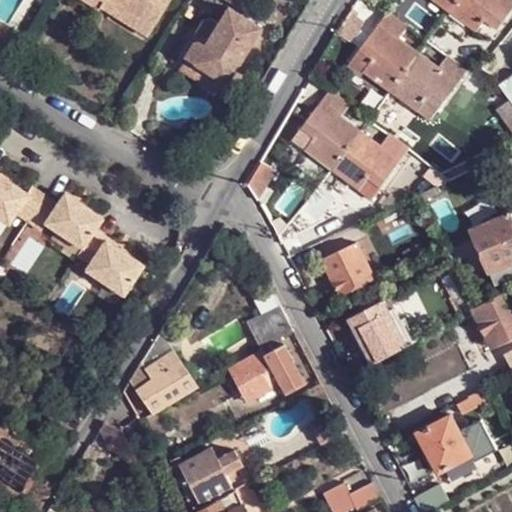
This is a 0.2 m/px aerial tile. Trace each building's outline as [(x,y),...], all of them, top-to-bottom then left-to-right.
[(85,0),(93,5),(94,3),(96,0),(102,0),(144,25),(159,0),(85,0)] [(102,0),(96,0),(94,3),(139,31),(144,25),(102,0)] [(438,0),(453,12),(462,0),(438,0)] [(511,0),(462,0),(453,12),(480,32),(489,22),(502,31),(511,17),(511,0)] [(258,25),(224,3),(214,16),(208,13),(196,16),(189,28),(200,35),(195,43),(191,43),(181,56),(184,59),(220,80),(224,82),(258,25)] [(412,28),(391,12),(382,24),(403,40),(412,28)] [(20,34),(0,20),(0,48),(8,53),(20,34)] [(395,92),(422,55),(403,40),(382,24),(364,49),(376,58),(367,70),(395,92)] [(191,43),(189,28),(183,26),(168,49),(181,56),(191,43)] [(200,35),(189,28),(191,43),(195,43),(200,35)] [(364,49),(355,61),(367,70),(376,58),(364,49)] [(395,92),(421,113),(430,101),(442,110),(461,86),(442,71),(422,55),(395,92)] [(220,80),(184,59),(179,69),(213,90),(220,80)] [(452,59),(442,71),(461,86),(470,74),(452,59)] [(333,89),(325,102),(345,117),(353,105),(333,89)] [(496,109),(511,131),(511,101),(510,99),(496,109)] [(335,171),(365,133),(345,117),(325,102),(305,128),(317,137),(307,149),(335,171)] [(335,171),(362,191),(372,179),(384,188),(403,163),(384,147),(365,133),(335,171)] [(412,150),(393,136),(384,147),(403,163),(412,150)] [(276,168),(263,161),(249,183),(257,199),(276,168)] [(20,200),(0,186),(0,229),(1,230),(20,200)] [(38,200),(25,192),(20,200),(8,220),(20,228),(38,200)] [(97,222),(58,198),(51,209),(39,228),(78,253),(90,234),(97,222)] [(51,209),(38,200),(20,228),(34,237),(39,228),(51,209)] [(463,226),(450,200),(434,207),(447,234),(463,226)] [(511,215),(478,232),(495,272),(511,265),(511,215)] [(384,232),(387,238),(395,234),(392,228),(384,232)] [(387,238),(384,232),(369,238),(372,242),(373,245),(387,238)] [(101,245),(103,242),(90,234),(78,253),(73,262),(85,270),(101,245)] [(359,244),(361,248),(372,242),(369,238),(359,244)] [(343,293),(376,278),(361,248),(359,244),(326,259),(343,293)] [(141,270),(101,245),(85,270),(82,275),(121,300),(141,270)] [(511,281),(511,265),(495,272),(500,286),(511,281)] [(511,341),(511,294),(483,309),(479,311),(497,349),(511,341)] [(393,312),(388,300),(355,319),(360,329),(393,312)] [(251,327),(264,352),(282,341),(295,334),(283,309),(251,327)] [(411,346),(393,312),(360,329),(378,363),(411,346)] [(176,325),(169,321),(158,337),(166,343),(176,325)] [(285,347),(282,341),(264,352),(267,357),(285,347)] [(285,347),(267,357),(281,386),(287,396),(306,387),(297,369),(285,347)] [(230,372),(243,395),(254,391),(258,398),(281,386),(267,357),(264,352),(230,372)] [(199,389),(181,362),(170,369),(188,397),(199,389)] [(148,374),(142,364),(128,386),(133,394),(139,390),(151,382),(148,374)] [(188,397),(170,369),(164,373),(151,382),(139,390),(152,410),(155,415),(159,414),(188,397)] [(164,373),(158,369),(148,374),(151,382),(164,373)] [(47,416),(71,430),(84,410),(84,406),(92,391),(97,390),(99,387),(76,371),(47,416)] [(470,399),(475,411),(479,417),(490,411),(494,414),(502,409),(492,388),(470,399)] [(475,411),(470,399),(459,404),(465,416),(475,411)] [(148,419),(155,415),(152,410),(146,415),(148,419)] [(146,421),(155,439),(170,433),(159,414),(155,415),(148,419),(146,421)] [(443,474),(475,457),(454,416),(422,434),(443,474)] [(349,435),(340,419),(315,432),(323,449),(349,435)] [(0,422),(0,486),(1,487),(17,496),(44,447),(0,422)] [(214,453),(181,471),(201,508),(218,499),(234,490),(220,464),(214,453)] [(245,485),(231,458),(220,464),(234,490),(245,485)] [(194,511),(201,508),(181,471),(173,467),(194,511)] [(280,498),(290,493),(284,484),(275,488),(280,498)] [(348,511),(357,507),(351,496),(344,484),(322,496),(330,511),(348,511)] [(363,511),(382,504),(373,485),(351,496),(357,507),(360,511),(363,511)] [(431,511),(451,503),(444,487),(418,500),(424,511),(431,511)] [(201,511),(226,511),(222,502),(201,511)]
